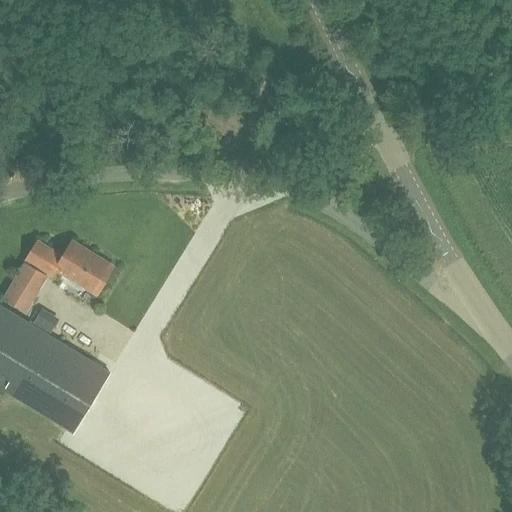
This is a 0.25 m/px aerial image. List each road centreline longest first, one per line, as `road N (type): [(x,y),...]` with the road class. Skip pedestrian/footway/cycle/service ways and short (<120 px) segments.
road 1 (unclassified): [(283,189),(220,176),(112,174),(0,197)]
road 2 (unclassified): [(485,319),(363,233),(283,189)]
road 3 (tertiary): [(485,319),(380,132)]
road 4 (tertiary): [(380,132),(315,0)]
